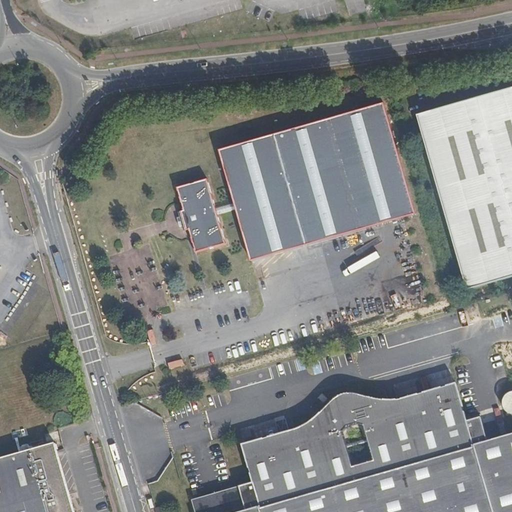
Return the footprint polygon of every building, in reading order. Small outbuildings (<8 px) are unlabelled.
[(511,88),(417,116),(467,291),(511,278),(511,88)] [(219,152),(235,204),(236,209),(252,262),(416,216),(384,105),(219,152)] [(218,216),(216,209),(208,180),(177,188),(184,211),(179,213),(180,217),(183,227),(184,232),(189,230),(196,253),(226,244),(218,216)] [(236,209),(235,204),(216,209),(218,216),(236,209)] [(503,372),(497,374),(502,390),(508,388),(503,372)] [(390,419),(461,399),(456,383),(400,399),(385,401),(390,419)] [(299,444),(246,459),(253,482),(192,500),(195,511),(511,511),(511,434),(488,441),(480,417),(467,421),(461,399),(390,419),(385,401),(366,396),(352,392),(344,393),(334,399),(324,408),(321,412),(321,422),(295,429),(299,444)] [(511,392),(508,394),(504,398),(503,404),(504,409),(507,413),(511,415),(511,414),(511,392)] [(311,420),(295,429),(321,422),(321,412),(311,420)] [(243,444),(246,459),(299,444),(295,429),(243,444)] [(23,436),(2,442),(5,450),(25,444),(23,436)] [(0,511),(74,511),(55,444),(0,459),(0,511)]
